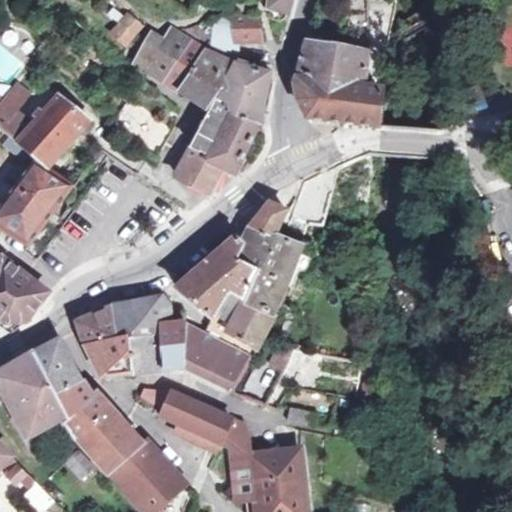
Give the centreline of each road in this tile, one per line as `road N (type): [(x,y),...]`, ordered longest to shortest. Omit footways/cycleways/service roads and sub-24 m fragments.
road 1 (residential): [(61,312),(93,384),(107,390),(181,383),(270,418)]
road 2 (residential): [(212,220),(163,180),(194,116),(128,59)]
road 3 (tertiary): [(61,312),(148,269),(212,220)]
road 4 (tertiary): [(468,149),(366,144),(298,166)]
road 5 (tertiary): [(300,0),(282,73),(282,117),(298,166)]
